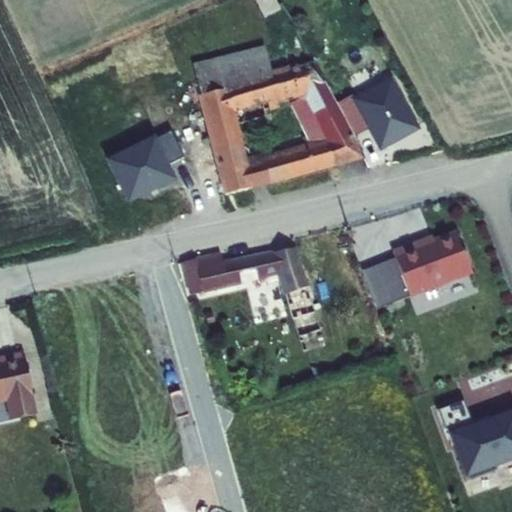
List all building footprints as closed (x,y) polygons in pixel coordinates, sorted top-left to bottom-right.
[(258,0),(266,15),(283,6),(280,0),(258,0)] [(260,44),(191,58),(197,86),(264,61),(260,44)] [(194,182),(215,178),(218,194),(362,156),(310,59),(293,66),(290,61),(267,71),(264,61),(197,86),(210,153),(189,157),(194,182)] [(369,126),(381,150),(420,130),(396,83),(346,109),(357,132),(369,126)] [(71,109),(112,194),(148,177),(140,159),(165,147),(143,102),(125,110),(114,88),(71,109)] [(471,271),(456,230),(421,244),(420,240),(391,251),(408,295),(471,271)] [(211,255),(184,261),(190,291),(272,273),(281,310),(272,313),(276,331),(285,328),(290,344),(315,340),(307,319),(302,288),(292,245),(212,263),(211,255)] [(316,285),(302,288),(307,319),(324,317),(316,285)] [(24,410),(38,406),(22,350),(0,355),(0,400),(6,399),(9,409),(23,405),(24,410)] [(475,428),(464,399),(437,409),(445,429),(450,427),(469,479),(497,469),(495,463),(511,456),(511,409),(496,415),(497,417),(475,428)] [(11,419),(39,411),(38,406),(24,410),(23,405),(9,409),(11,419)]
